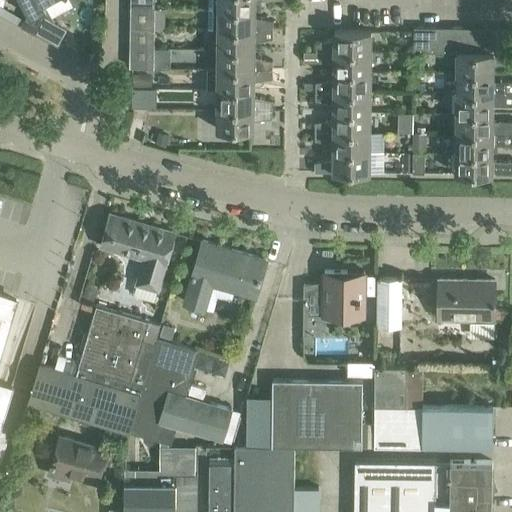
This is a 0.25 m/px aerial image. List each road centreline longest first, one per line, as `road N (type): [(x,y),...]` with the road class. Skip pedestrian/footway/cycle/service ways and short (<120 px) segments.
road 1 (unclassified): [(511,211),(345,209),(238,192),(79,148)]
road 2 (unclassified): [(79,148),(87,89),(0,33)]
